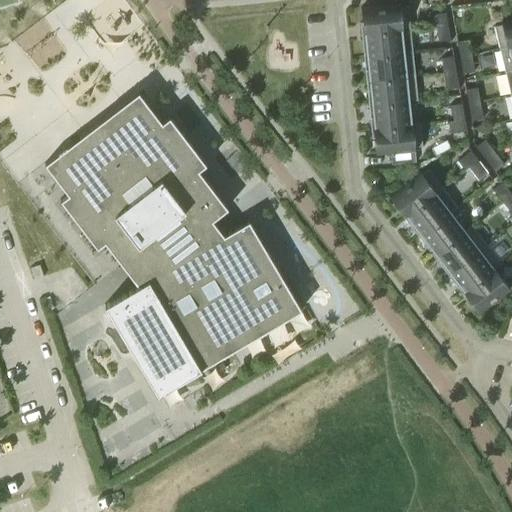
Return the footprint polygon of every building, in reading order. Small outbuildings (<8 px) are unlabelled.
[(374,0),(375,6),(365,7),(365,6),(361,7),(363,22),(360,23),(360,24),(361,32),(410,27),(408,4),(399,5),(398,0),(374,0)] [(435,26),(447,23),(445,12),(429,15),(431,27),(436,26),(435,26)] [(499,48),(511,44),(511,19),(505,21),(505,20),(501,21),(502,24),(494,25),(499,48)] [(451,42),(447,23),(435,26),(436,26),(438,41),(449,39),(450,42),(451,42)] [(413,51),(410,27),(361,32),(363,54),(366,53),(366,56),(413,51)] [(460,57),(471,55),(469,39),(458,41),(457,39),(456,39),(460,57)] [(511,44),(499,48),(504,71),(511,69),(511,44)] [(413,51),(366,56),(368,70),(365,70),(366,80),(415,75),(413,51)] [(444,73),(456,71),(453,53),(452,53),(452,55),(441,57),(444,73)] [(471,55),(460,57),(463,75),(464,75),(463,73),(474,71),(471,55)] [(459,89),(456,71),(444,73),(447,89),(458,87),(458,89),(459,89)] [(418,100),(415,75),(366,80),(368,104),(409,100),(409,101),(418,100)] [(468,104),(480,102),(477,87),(466,89),(466,86),(465,86),(468,104)] [(301,308),(287,285),(249,219),(223,234),(212,219),(228,207),(198,169),(206,163),(169,115),(162,121),(144,99),(138,91),(45,163),(68,193),(60,199),(97,247),(104,241),(138,285),(105,304),(157,393),(198,369),(301,308)] [(409,100),(368,104),(371,128),(412,124),(412,123),(409,101),(409,100)] [(453,120),(464,118),(461,100),(460,100),(461,103),(450,105),(453,120)] [(480,102),(468,104),(471,123),(472,123),(472,120),(483,118),(480,102)] [(453,120),(448,121),(450,133),(466,130),(466,133),(467,132),(464,118),(453,120)] [(420,122),(412,123),(412,124),(371,128),(372,136),(372,138),(374,137),(376,153),(380,153),(380,152),(390,151),(392,164),(416,161),(414,147),(422,146),(420,122)] [(485,158),(494,151),(485,139),(477,145),(475,143),(474,143),(485,158)] [(468,167),(478,159),(469,148),(468,148),(470,150),(457,160),(465,170),(468,167)] [(494,151),(485,158),(496,173),(497,173),(495,171),(504,164),(494,151)] [(489,174),(478,159),(468,167),(478,179),(487,173),(488,175),(489,174)] [(436,192),(443,187),(428,168),(422,173),(420,171),(417,174),(418,174),(393,193),(393,192),(390,195),(399,207),(397,209),(398,210),(403,217),(436,192)] [(502,201),(511,194),(500,179),(500,180),(501,182),(493,189),(502,201)] [(436,192),(403,217),(410,225),(412,223),(420,234),(450,211),(436,192)] [(511,194),(502,201),(511,214),(511,213),(511,194)] [(450,211),(420,234),(428,245),(426,246),(433,255),(465,230),(464,229),(450,211)] [(471,224),(464,229),(465,230),(433,255),(439,263),(441,261),(449,272),(486,244),(471,224)] [(486,244),(449,272),(451,274),(449,276),(462,293),(494,268),(495,268),(501,263),(486,244)] [(38,265),(29,268),(33,280),(42,276),(38,265)] [(494,268),(462,293),(468,301),(470,299),(480,311),(483,309),(482,308),(506,290),(507,291),(510,288),(495,268),(494,268)] [(405,408),(373,428),(384,447),(386,445),(416,427),(405,408)] [(416,427),(386,445),(396,461),(426,442),(416,427)] [(426,442),(396,461),(405,476),(435,458),(426,442)] [(355,453),(345,459),(350,467),(360,461),(355,453)] [(435,458),(405,476),(415,491),(445,473),(435,458)] [(365,468),(355,474),(360,483),(370,477),(365,468)] [(445,473),(415,491),(424,507),(454,488),(445,473)] [(264,474),(245,486),(261,511),(295,511),(308,504),(295,484),(277,496),(264,474)] [(370,477),(360,483),(365,492),(375,485),(370,477)] [(454,488),(424,507),(427,511),(450,511),(464,504),(454,488)] [(384,499),(373,505),(377,511),(381,511),(389,507),(384,499)]
